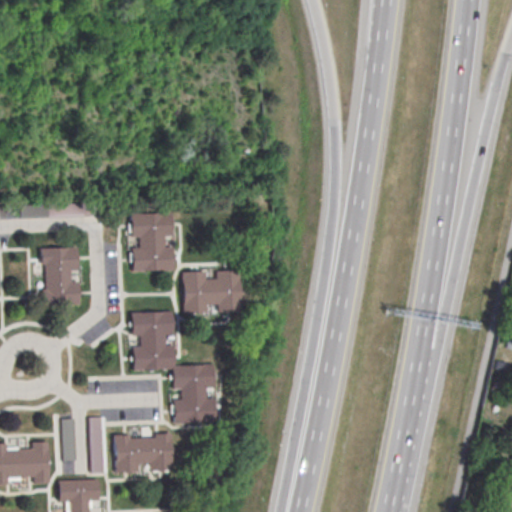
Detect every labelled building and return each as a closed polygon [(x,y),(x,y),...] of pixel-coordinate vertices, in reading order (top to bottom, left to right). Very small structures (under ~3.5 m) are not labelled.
[(17,205),(87,204),(87,217),(18,218),(17,205)] [(127,214),(168,213),(169,237),(161,237),(162,247),(170,247),(170,271),(129,272),(128,248),(136,248),(136,238),(128,238),(127,214)] [(37,248),(74,246),(75,270),(67,270),(67,280),(76,280),(77,305),(38,306),(38,289),(42,289),(41,264),(38,264),(37,248)] [(236,269),(238,311),(213,312),(213,304),(202,304),(202,312),(179,313),(177,272),(201,271),(202,279),(212,278),(212,270),(236,269)] [(168,368),(168,390),(176,389),(176,400),(169,400),(169,423),(210,422),(209,399),(201,400),(201,388),(209,387),(208,365),(171,366),(170,345),(162,345),(161,335),(170,335),(169,310),(127,312),(128,336),(136,336),(136,346),(128,346),(129,370),(168,368)] [(85,418),(98,418),(100,473),(87,474),(85,418)] [(56,419),(69,419),(70,461),(58,461),(56,419)] [(109,434),(127,433),(127,438),(149,437),(149,433),(167,432),(169,471),(145,472),(144,464),(134,464),(135,472),(111,473),(109,434)] [(0,483),(46,483),(46,441),(27,441),(27,449),(7,449),(7,441),(0,441),(0,483)] [(54,480),(94,479),(95,501),(85,501),(85,511),(64,511),(64,502),(55,503),(54,480)] [(501,481),(511,484),(511,511),(495,511),(492,511),(501,481)]
